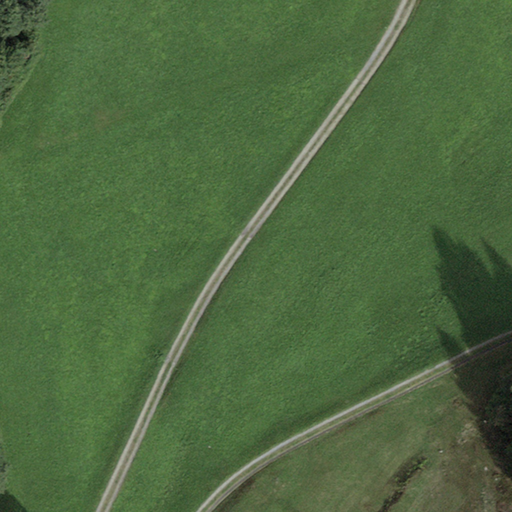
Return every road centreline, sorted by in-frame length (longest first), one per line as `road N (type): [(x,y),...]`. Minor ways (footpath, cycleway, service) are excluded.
road 1 (track): [(415,0),(231,264),(108,511)]
road 2 (track): [(210,511),(232,483),(511,340)]
